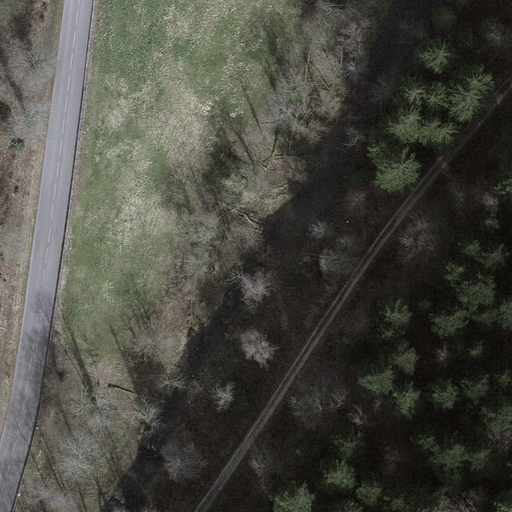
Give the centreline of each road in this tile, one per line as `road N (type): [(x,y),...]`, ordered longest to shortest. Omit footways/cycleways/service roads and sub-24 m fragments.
road 1 (track): [(511,85),(406,204),(200,511)]
road 2 (secondary): [(79,0),(33,358),(0,501)]
